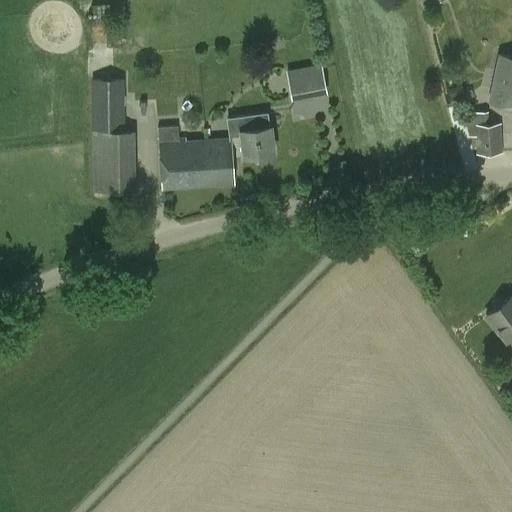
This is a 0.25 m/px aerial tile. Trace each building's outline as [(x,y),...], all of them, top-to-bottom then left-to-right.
[(511,105),(511,57),(499,55),(489,101),(511,105)] [(327,92),(321,63),(286,70),(292,99),(327,92)] [(91,80),(91,130),(125,130),(124,94),(124,79),(91,80)] [(478,122),(496,121),(495,108),(477,110),(478,122)] [(274,152),(270,126),(270,125),(269,126),(267,112),(244,116),(246,129),(240,130),(241,134),(230,135),(230,137),(232,156),(243,155),(244,156),(274,152)] [(474,136),(475,154),(502,153),(500,123),(468,124),(468,136),(474,136)] [(234,184),(232,156),(230,137),(190,140),(190,137),(178,137),(177,126),(158,127),(161,190),(234,184)] [(136,191),(134,130),(125,130),(91,130),(91,191),(136,191)] [(511,347),(511,295),(486,315),(511,349),(511,347)]
